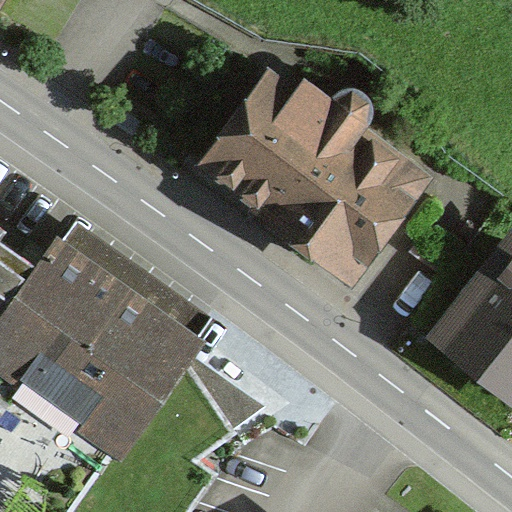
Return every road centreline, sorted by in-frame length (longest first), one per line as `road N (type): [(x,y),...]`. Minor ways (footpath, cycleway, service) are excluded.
road 1 (tertiary): [(0,100),(346,348)]
road 2 (tertiary): [(346,348),(511,478)]
road 3 (residential): [(421,239),(346,348)]
